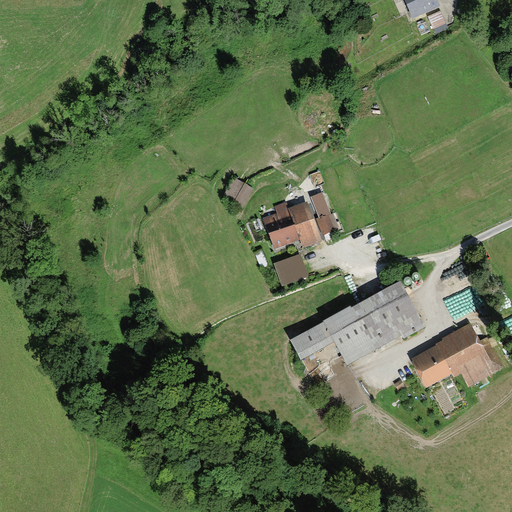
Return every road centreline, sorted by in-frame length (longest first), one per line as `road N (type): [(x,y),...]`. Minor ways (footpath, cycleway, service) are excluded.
road 1 (track): [(0,225),(16,243),(89,420)]
road 2 (track): [(346,270),(451,252),(511,222)]
